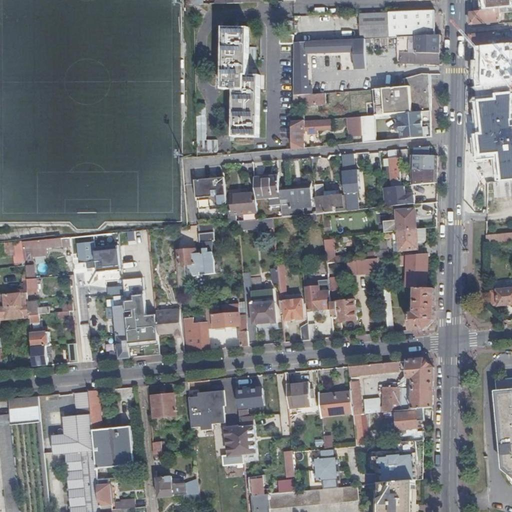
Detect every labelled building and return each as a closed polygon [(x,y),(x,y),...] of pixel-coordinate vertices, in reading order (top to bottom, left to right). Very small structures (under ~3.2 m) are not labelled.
[(511,0),(479,0),(480,8),(511,8),(511,0)] [(472,17),(472,25),(502,22),(501,10),(472,13),(472,17)] [(415,38),(436,37),(435,12),(360,15),(360,23),(334,25),(335,41),(366,40),(370,40),(415,38)] [(248,30),(223,30),(223,92),(234,92),(235,139),(260,138),(260,77),(248,78),(248,30)] [(472,37),(471,49),(497,46),(497,34),(472,37)] [(415,53),(399,53),(399,65),(441,66),(441,58),(441,37),(436,37),(415,38),(415,53)] [(335,41),(295,44),(294,97),(302,96),(313,96),(313,88),(309,88),(309,55),(354,53),(354,70),(367,69),(366,53),(366,49),(366,40),(335,41)] [(511,50),(481,54),(484,89),(511,86),(511,50)] [(429,83),(428,76),(423,76),(406,81),(406,85),(404,86),(404,89),(402,89),(402,90),(375,92),(377,116),(402,114),(432,112),(431,98),(430,83),(429,83)] [(511,179),(511,93),(497,94),(498,100),(472,102),(477,160),(497,158),(499,181),(511,179)] [(302,96),(294,97),(294,108),(326,105),(326,95),(302,96)] [(198,142),(207,142),(206,106),(197,106),(198,142)] [(432,123),(432,112),(402,114),(402,123),(401,123),(396,127),(397,130),(399,132),(402,132),(427,130),(427,129),(432,129),(432,123)] [(376,143),(375,116),(363,117),(363,132),(363,144),(376,143)] [(363,117),(355,118),(355,132),(363,132),(363,117)] [(294,151),(306,150),(306,132),(309,132),(319,131),(333,130),(332,120),(294,123),(294,151)] [(433,138),(432,129),(427,129),(427,130),(402,132),(402,141),(433,138)] [(207,140),(208,154),(218,153),(218,140),(207,140)] [(438,171),(439,157),(433,157),(433,148),(416,150),(416,158),(415,170),(421,170),(436,171),(438,171)] [(401,170),(399,151),(390,152),(393,189),(396,189),(403,188),(401,173),(401,170)] [(343,156),(348,212),(359,211),(354,155),(343,156)] [(421,170),(415,170),(416,186),(438,185),(438,176),(436,176),(436,171),(421,170)] [(257,195),(257,200),(282,198),(281,188),(279,177),(256,179),(257,195)] [(226,180),(196,182),(198,199),(211,198),(211,202),(212,208),(228,206),(227,197),(226,180)] [(511,181),(494,183),(495,198),(511,196),(511,181)] [(293,217),(295,217),(299,217),(306,216),(305,208),(314,207),(312,185),(281,188),(282,198),(282,199),(290,199),(291,209),(292,209),(293,217)] [(315,186),(318,215),(324,215),(336,213),(336,208),(344,207),(343,197),(326,198),(325,185),(315,186)] [(396,191),(396,189),(393,189),(384,190),(386,209),(416,206),(415,197),(407,197),(406,190),(396,191)] [(228,210),(229,216),(259,213),(257,200),(257,195),(227,197),(228,206),(228,210)] [(385,234),(418,231),(416,211),(398,213),(399,222),(393,223),(393,222),(384,223),(385,234)] [(246,230),(274,228),(274,219),(259,221),(239,223),(240,231),(246,230)] [(200,226),(199,226),(200,235),(215,233),(214,225),(200,226)] [(240,231),(242,251),(248,250),(246,230),(240,231)] [(428,241),(427,230),(418,231),(385,234),(385,239),(395,238),(395,243),(400,242),(402,252),(419,251),(419,245),(425,244),(428,241)] [(511,233),(487,236),(487,244),(511,241),(511,233)] [(24,243),(26,260),(33,260),(34,257),(48,256),(47,249),(68,247),(68,253),(72,252),(71,238),(24,243)] [(94,243),(78,244),(80,265),(96,263),(94,243)] [(198,251),(180,253),(181,267),(203,265),(202,254),(198,255),(198,251)] [(428,290),(429,255),(408,258),(407,291),(418,290),(428,290)] [(381,273),(381,272),(379,262),(349,267),(350,275),(347,275),(348,278),(361,276),(361,280),(367,279),(368,275),(381,273)] [(34,267),(26,267),(27,281),(36,280),(34,267)] [(279,270),(282,302),(284,302),(287,322),(306,320),(304,300),(302,300),(297,301),(292,301),(286,302),(286,297),(283,269),(279,270)] [(250,347),(259,346),(258,329),(256,329),(256,325),(278,323),(275,290),(253,292),(252,273),(249,274),(244,273),(244,274),(245,291),(247,310),(250,347)] [(310,313),(333,311),(332,303),(330,281),(329,274),(322,275),(324,292),(321,293),(320,288),(308,289),(310,313)] [(330,281),(332,303),(340,302),(337,280),(330,281)] [(36,283),(28,284),(28,291),(30,306),(31,316),(40,315),(50,314),(49,308),(49,307),(39,308),(38,295),(31,296),(31,293),(38,292),(36,283)] [(499,306),(511,305),(511,286),(510,287),(510,290),(498,291),(499,306)] [(436,307),(436,289),(428,290),(418,290),(417,303),(411,303),(411,309),(417,309),(417,316),(411,317),(412,331),(427,330),(435,321),(436,307)] [(30,306),(28,291),(24,291),(24,294),(6,296),(5,296),(7,308),(30,306)] [(144,291),(134,292),(136,309),(145,308),(144,291)] [(120,359),(131,358),(127,318),(125,299),(117,299),(121,336),(118,336),(119,344),(120,351),(120,359)] [(333,311),(333,319),(340,318),(340,323),(358,321),(356,302),(338,304),(339,310),(333,311)] [(70,312),(74,312),(73,303),(62,305),(62,307),(63,313),(70,312)] [(0,319),(0,320),(0,321),(31,318),(31,316),(30,306),(7,308),(0,308),(0,319)] [(215,330),(241,327),(240,310),(240,306),(225,307),(225,315),(214,316),(215,330)] [(176,338),(184,338),(182,317),(182,310),(157,312),(159,335),(175,333),(176,338)] [(247,347),(250,347),(247,310),(240,310),(241,327),(242,333),(241,333),(242,348),(247,347)] [(63,313),(56,313),(57,322),(71,321),(70,312),(63,313)] [(31,318),(31,324),(40,323),(40,315),(31,316),(31,318)] [(131,358),(142,357),(138,323),(137,323),(136,317),(127,318),(131,358)] [(201,352),(211,351),(211,344),(209,330),(209,325),(193,327),(192,319),(186,320),(189,353),(201,352)] [(303,342),(311,341),(309,325),(309,324),(305,324),(301,326),(303,342)] [(311,341),(317,341),(316,325),(309,325),(311,341)] [(34,349),(47,347),(52,347),(50,333),(32,335),(34,349)] [(83,348),(90,347),(89,338),(82,339),(82,344),(83,348)] [(72,364),(79,363),(77,344),(70,345),(72,364)] [(285,355),(286,348),(277,346),(276,353),(285,355)] [(35,367),(49,366),(47,347),(34,349),(35,367)] [(84,363),(92,362),(90,347),(83,348),(84,363)] [(425,360),(406,362),(406,368),(408,368),(408,379),(416,379),(416,382),(415,382),(415,384),(410,384),(410,386),(415,386),(414,390),(403,389),(398,389),(384,389),(384,413),(418,410),(425,410),(434,409),(434,388),(434,369),(430,366),(425,360)] [(399,363),(350,368),(351,377),(400,372),(399,363)] [(511,379),(492,382),(498,467),(511,479),(511,379)] [(351,381),(352,392),(354,414),(355,416),(362,415),(363,415),(360,383),(357,383),(357,381),(351,381)] [(311,384),(287,386),(290,409),(313,407),(311,384)] [(236,388),(238,409),(265,407),(263,385),(236,388)] [(188,394),(191,427),(200,427),(201,430),(212,429),(212,425),(225,424),(223,406),(227,406),(225,390),(188,394)] [(90,392),(75,394),(77,417),(71,417),(71,419),(66,425),(65,425),(66,436),(55,437),(55,439),(53,439),(54,453),(56,453),(56,455),(66,455),(71,511),(101,511),(98,481),(97,469),(93,429),(90,392)] [(352,392),(320,395),(323,417),(354,414),(352,392)] [(173,394),(151,395),(153,417),(175,415),(173,394)] [(366,415),(381,413),(380,399),(365,401),(366,415)] [(426,422),(425,410),(418,410),(418,413),(398,415),(400,443),(425,441),(426,441),(425,433),(419,433),(419,423),(426,422)] [(20,511),(11,415),(0,415),(0,434),(7,511),(20,511)] [(358,447),(365,447),(362,415),(355,416),(358,447)] [(238,465),(245,464),(244,463),(240,419),(240,418),(232,418),(233,421),(232,421),(233,429),(227,429),(230,457),(238,456),(238,465)] [(240,419),(244,463),(258,461),(255,418),(240,419)] [(133,425),(93,429),(97,469),(136,465),(133,425)] [(324,436),(325,447),(334,446),(332,435),(324,436)] [(425,441),(400,443),(401,451),(392,452),(378,453),(379,462),(376,462),(377,470),(387,469),(388,475),(424,471),(425,441)] [(154,444),(155,456),(163,455),(163,451),(165,451),(165,442),(154,444)] [(401,451),(400,443),(391,444),(392,452),(401,451)] [(335,449),(326,450),(321,450),(322,458),(315,458),(317,482),(324,482),(325,490),(339,489),(338,481),(341,481),(339,457),(336,457),(335,449)] [(294,453),(294,451),(290,451),(290,454),(288,454),(290,479),(297,478),(294,453)] [(416,481),(423,481),(424,471),(388,475),(388,484),(416,481)] [(175,497),(187,496),(186,486),(174,487),(174,484),(170,484),(167,484),(166,479),(157,479),(159,499),(175,498),(175,497)] [(98,481),(101,511),(103,511),(113,511),(111,486),(110,487),(109,480),(108,480),(98,481)] [(252,481),(254,497),(265,496),(264,480),(252,481)] [(120,491),(138,490),(138,481),(120,482),(120,491)] [(415,511),(416,481),(388,484),(383,485),(382,511),(415,511)] [(199,495),(198,482),(188,484),(193,495),(199,495)] [(281,494),(298,493),(298,487),(294,487),(294,483),(280,484),(281,494)] [(254,511),(269,511),(270,510),(318,506),(360,502),(358,487),(339,489),(325,490),(298,493),(281,494),(265,496),(254,497),(253,497),(254,511)] [(129,509),(137,509),(136,500),(122,502),(122,504),(123,510),(125,510),(129,509)]
